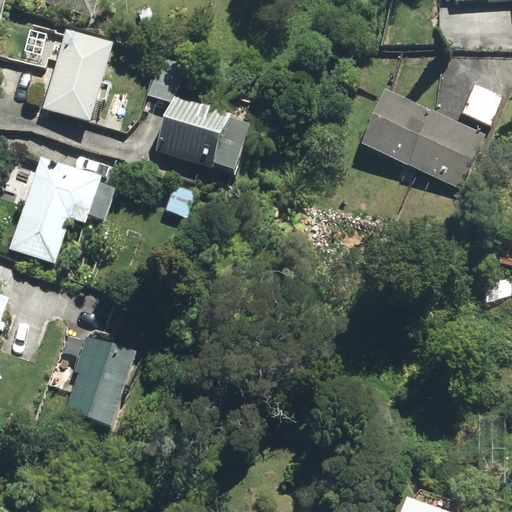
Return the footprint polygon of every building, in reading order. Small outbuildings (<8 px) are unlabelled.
[(45,0),(44,3),(95,21),(102,0),(45,0)] [(70,34),(46,112),(94,127),(119,49),(70,34)] [(175,107),(158,154),(217,173),(219,169),(240,175),(256,130),(236,123),(237,119),(178,100),(188,70),(163,62),(153,92),(150,99),(175,107)] [(506,102),(475,88),(463,116),(494,130),(506,102)] [(487,138),(389,94),(365,149),(464,192),(487,138)] [(44,161),(12,253),(59,269),(75,224),(90,230),(107,183),(44,161)] [(200,195),(181,188),(172,214),(191,220),(200,195)] [(511,248),(505,248),(503,271),(511,271),(511,248)] [(81,377),(68,414),(116,429),(141,357),(89,339),(77,375),(81,377)] [(438,511),(411,502),(407,511),(438,511)]
